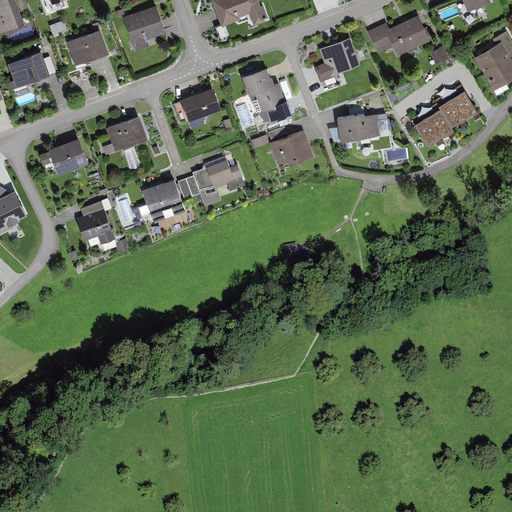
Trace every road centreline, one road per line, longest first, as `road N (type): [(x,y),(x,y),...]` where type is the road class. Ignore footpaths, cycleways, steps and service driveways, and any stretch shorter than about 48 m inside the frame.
road 1 (residential): [(286,39),(338,171),(389,179),(443,167),(482,139),(511,102)]
road 2 (residential): [(202,70),(8,141)]
road 3 (unclassified): [(8,141),(51,240),(34,272),(0,303)]
